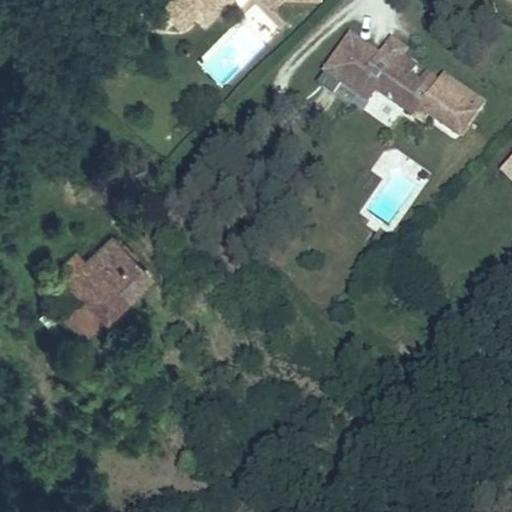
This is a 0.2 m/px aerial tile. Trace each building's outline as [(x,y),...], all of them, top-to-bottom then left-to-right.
[(194,13),(197,16),(213,0),(167,0),(161,6),(180,26),(194,13)] [(204,23),(227,0),(263,0),(270,7),(277,0),(213,0),(197,16),(204,23)] [(382,58),(352,37),(327,73),(357,93),(365,82),(379,91),(424,122),(429,115),(461,137),(484,104),(446,78),(441,85),(428,76),(422,84),(409,76),(415,67),(402,58),(388,49),(382,58)] [(393,42),(388,49),(402,58),(407,51),(393,42)] [(371,103),(379,91),(365,82),(357,93),(371,103)] [(511,162),(503,171),(511,180),(511,162)] [(113,240),(87,265),(70,282),(59,271),(38,291),(51,304),(80,334),(82,336),(103,316),(105,318),(148,276),(113,240)] [(76,254),(59,271),(70,282),(87,265),(76,254)] [(69,345),(80,334),(51,304),(40,315),(69,345)]
